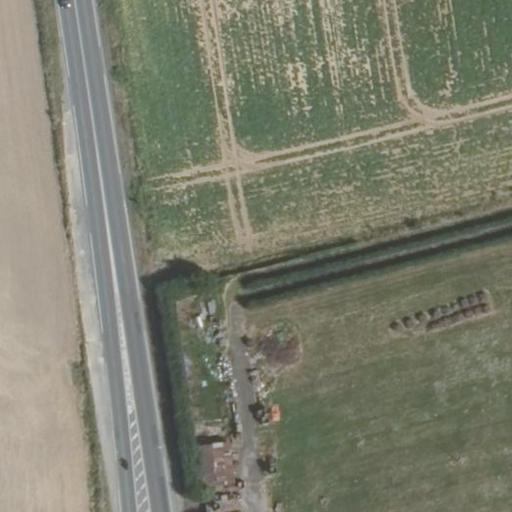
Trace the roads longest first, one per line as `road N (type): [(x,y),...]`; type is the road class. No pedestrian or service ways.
road 1 (primary): [(155,511),(73,0)]
road 2 (primary): [(68,0),(120,511)]
